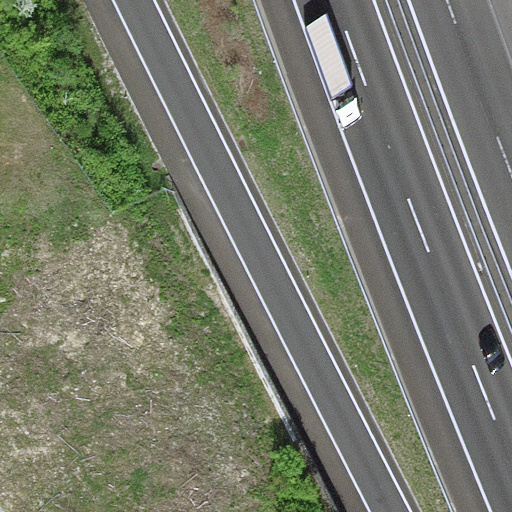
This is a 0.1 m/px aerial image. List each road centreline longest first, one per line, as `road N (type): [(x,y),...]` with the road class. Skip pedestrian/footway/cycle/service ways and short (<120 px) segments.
road 1 (motorway): [(139,0),(388,511)]
road 2 (motorway): [(335,0),(511,470)]
road 3 (motorway): [(511,131),(462,0)]
